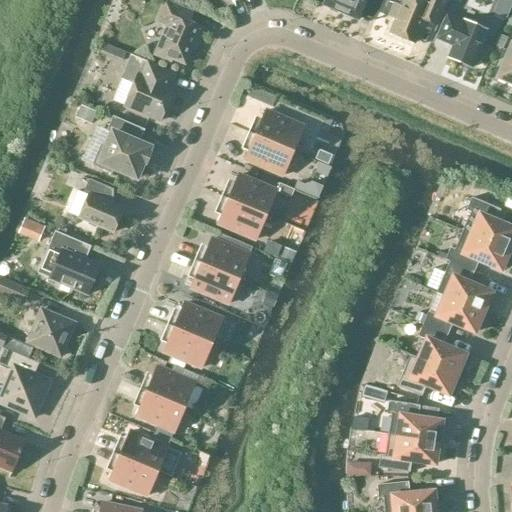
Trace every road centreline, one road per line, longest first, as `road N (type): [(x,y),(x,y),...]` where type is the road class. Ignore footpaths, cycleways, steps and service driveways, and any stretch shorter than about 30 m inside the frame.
road 1 (residential): [(511,129),(314,43),(266,34),(227,69),(48,511)]
road 2 (residential): [(478,511),(481,424),(511,355)]
